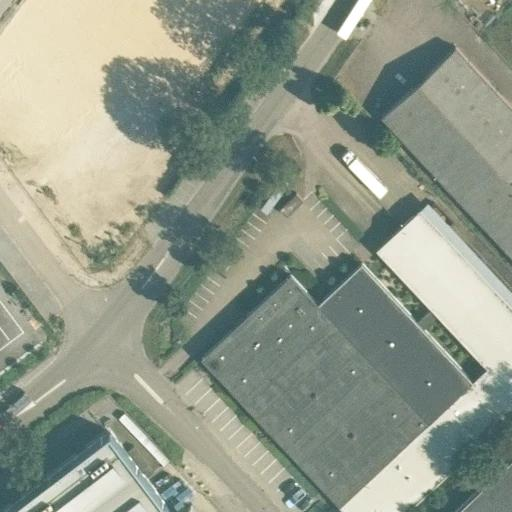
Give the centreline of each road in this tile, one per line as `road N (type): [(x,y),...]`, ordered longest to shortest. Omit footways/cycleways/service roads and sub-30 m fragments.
road 1 (unclassified): [(105,366),(109,328),(342,0)]
road 2 (unclassified): [(105,366),(146,387),(261,511)]
road 3 (unclassified): [(0,422),(59,375),(105,366)]
